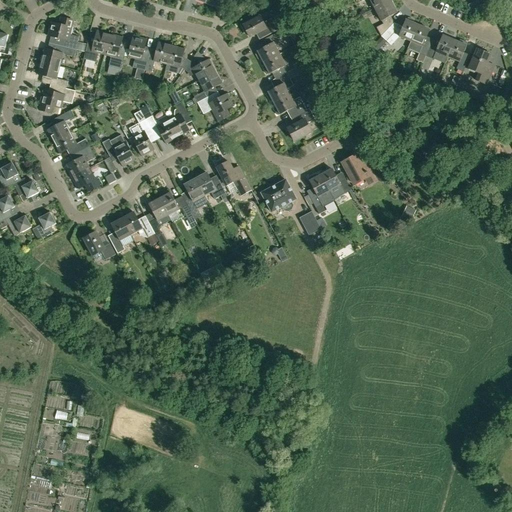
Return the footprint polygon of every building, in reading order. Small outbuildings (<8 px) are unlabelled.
[(357,0),(358,2),(361,0),(369,0),(375,9),(390,0),(357,0)] [(381,37),(391,26),(394,23),(390,16),(397,13),(390,0),(375,9),(381,21),(383,24),(376,28),(381,37)] [(245,32),(246,31),(250,37),(261,31),(265,37),(278,30),(271,19),(263,23),(260,17),(246,24),(245,23),(241,25),(245,32)] [(61,46),(76,50),(79,37),(70,35),(73,21),(61,18),(59,25),(52,23),(48,36),(62,39),(61,46)] [(418,25),(413,23),(414,22),(413,20),(409,18),(407,19),(406,20),(401,31),(397,30),(396,31),(387,42),(391,46),(399,37),(411,42),(418,25)] [(426,56),(432,43),(425,41),(430,30),(418,25),(411,42),(408,49),(419,53),(426,56)] [(396,31),(391,26),(381,37),(387,42),(396,31)] [(105,55),(110,35),(97,31),(94,45),(88,44),(84,59),(96,62),(99,53),(105,55)] [(0,46),(5,48),(8,35),(0,32),(0,46)] [(263,63),(280,54),(274,43),(280,39),(279,37),(277,33),(264,40),(268,46),(257,52),(258,53),(257,53),(256,55),(258,60),(260,60),(262,60),(263,63)] [(110,35),(105,55),(111,56),(109,66),(121,69),(125,53),(119,52),(123,38),(110,35)] [(447,57),(455,40),(443,35),(438,46),(432,43),(426,56),(433,59),(438,61),(445,64),(447,57)] [(145,71),(149,55),(143,54),(147,40),(134,37),(129,57),(135,58),(133,68),(145,71)] [(466,45),(467,42),(460,40),(459,42),(455,40),(447,57),(459,62),(456,69),(463,72),(468,59),(462,56),(466,45)] [(382,47),(377,42),(373,47),(378,52),(382,47)] [(167,64),(172,46),(159,43),(155,57),(149,55),(145,71),(152,73),(155,61),(167,64)] [(74,57),(76,50),(61,46),(59,53),(45,49),(42,62),(59,66),(63,54),(74,57)] [(181,75),(185,70),(190,62),(182,57),(184,50),(172,46),(167,64),(165,70),(178,73),(181,75)] [(477,50),(477,49),(469,69),(478,73),(475,80),(487,85),(495,66),(487,63),(491,55),(490,55),(477,50)] [(283,75),(287,73),(293,69),(294,69),(296,68),(290,57),(283,61),(280,54),(263,63),(265,66),(264,67),(263,69),(266,73),(268,74),(269,73),(270,74),(280,69),(283,75)] [(199,80),(215,72),(209,60),(203,64),(194,57),(190,62),(185,70),(188,72),(189,72),(191,77),(196,74),(199,80)] [(56,79),(59,66),(42,62),(38,74),(52,78),(51,85),(66,89),(68,81),(56,79)] [(294,69),(293,69),(297,75),(304,72),(301,65),(296,68),(294,69)] [(499,83),(503,85),(507,71),(504,70),(499,83)] [(195,98),(197,103),(212,95),(209,90),(221,83),(215,72),(199,80),(205,91),(194,97),(195,98)] [(274,104),(290,95),(287,89),(294,86),(287,73),(283,75),(274,80),(278,87),(268,92),(269,93),(267,94),(267,96),(269,101),(271,101),(272,100),(274,104)] [(75,91),(66,89),(51,85),(60,88),(58,94),(44,90),(39,110),(59,115),(60,108),(61,108),(63,102),(72,104),(75,91)] [(492,85),(487,97),(496,101),(501,89),(497,87),(492,85)] [(212,95),(197,103),(204,114),(212,110),(219,122),(230,116),(227,110),(234,106),(227,94),(215,101),(212,95)] [(294,117),(297,115),(307,110),(303,103),(301,103),(299,98),(293,101),(290,95),(274,104),(276,107),(274,107),(274,109),(276,114),(278,115),(279,114),(280,115),(290,109),(294,117)] [(176,117),(169,121),(178,137),(189,131),(183,119),(189,116),(181,102),(175,106),(177,110),(176,111),(175,116),(176,117)] [(307,110),(297,115),(300,122),(288,129),(294,141),(311,132),(307,123),(315,119),(309,109),(307,110)] [(54,142),(71,133),(65,122),(74,117),(71,111),(56,118),(60,124),(48,131),(54,142)] [(178,137),(169,121),(158,127),(152,116),(146,120),(153,134),(159,131),(166,143),(178,137)] [(147,137),(153,134),(146,120),(129,129),(134,137),(132,138),(142,156),(154,150),(147,137)] [(75,153),(89,146),(86,139),(76,144),(71,133),(54,142),(60,153),(72,147),(75,153)] [(97,134),(92,137),(95,143),(100,140),(97,134)] [(135,160),(125,142),(121,135),(110,141),(109,139),(102,143),(110,157),(116,154),(123,166),(135,160)] [(73,177),(89,169),(86,163),(96,158),(89,146),(75,153),(79,159),(67,166),(73,177)] [(356,156),(343,163),(354,184),(366,178),(369,184),(378,179),(369,163),(362,166),(356,156)] [(117,170),(110,157),(104,161),(111,173),(117,170)] [(219,167),(217,168),(223,179),(226,186),(227,186),(231,194),(238,190),(241,196),(252,190),(241,170),(235,173),(233,171),(228,162),(227,163),(226,161),(224,161),(219,163),(218,165),(219,167)] [(4,175),(0,176),(0,180),(4,189),(13,184),(16,183),(21,180),(12,163),(1,169),(4,175)] [(89,169),(73,177),(79,189),(85,186),(88,192),(100,186),(96,179),(95,179),(89,169)] [(332,169),(321,175),(329,191),(334,199),(341,195),(345,194),(351,190),(344,176),(338,179),(332,169)] [(196,179),(205,196),(211,192),(215,200),(226,194),(219,181),(213,184),(207,173),(196,179)] [(315,191),(309,195),(319,214),(326,211),(324,208),(335,202),(334,199),(329,191),(321,175),(317,177),(316,174),(309,178),(310,181),(309,181),(315,191)] [(16,183),(13,184),(19,196),(25,193),(28,199),(39,192),(33,181),(28,184),(25,178),(21,180),(16,183)] [(184,200),(187,205),(191,213),(197,209),(208,203),(205,196),(196,179),(184,185),(188,193),(190,196),(184,200)] [(286,180),(261,193),(271,212),(282,207),(284,210),(288,211),(291,209),(293,206),(291,202),(296,199),(286,180)] [(171,193),(168,194),(167,192),(166,192),(161,194),(161,196),(162,197),(159,198),(168,215),(179,209),(171,193)] [(0,222),(6,219),(12,216),(9,210),(15,207),(9,196),(0,200),(0,207),(0,222)] [(162,219),(168,215),(159,198),(149,204),(157,221),(150,225),(155,234),(157,238),(162,235),(158,227),(165,224),(162,219)] [(196,222),(191,213),(187,205),(181,208),(190,225),(196,222)] [(416,211),(406,207),(402,217),(411,221),(416,211)] [(42,224),(36,227),(42,238),(42,239),(54,232),(51,227),(56,224),(50,212),(39,219),(42,224)] [(155,234),(150,225),(148,221),(140,224),(134,212),(122,218),(131,235),(139,231),(141,236),(147,238),(155,234)] [(311,212),(300,218),(309,235),(321,229),(316,221),(311,212)] [(6,219),(9,225),(15,237),(32,227),(26,216),(20,219),(17,213),(12,216),(6,219)] [(131,235),(122,218),(111,224),(118,237),(111,240),(118,254),(125,250),(123,246),(134,241),(131,235)] [(322,218),(316,221),(321,229),(326,226),(322,218)] [(9,225),(6,219),(0,222),(0,228),(1,229),(9,225)] [(36,227),(33,229),(39,240),(42,238),(36,227)] [(96,232),(84,239),(93,256),(101,251),(106,260),(116,255),(110,244),(104,247),(96,232)] [(288,258),(282,247),(277,249),(276,248),(274,247),(272,248),(271,251),(273,254),(276,255),(278,254),(282,262),(288,258)] [(251,260),(247,252),(240,255),(245,264),(251,260)] [(210,279),(206,270),(200,274),(204,282),(204,283),(211,279),(210,279)] [(167,294),(169,293),(167,289),(165,284),(160,286),(163,294),(164,295),(167,294)] [(129,298),(122,302),(127,312),(135,308),(129,298)] [(127,312),(126,313),(128,317),(129,318),(130,318),(138,313),(135,308),(127,312)] [(90,432),(87,443),(94,445),(97,434),(90,432)]
